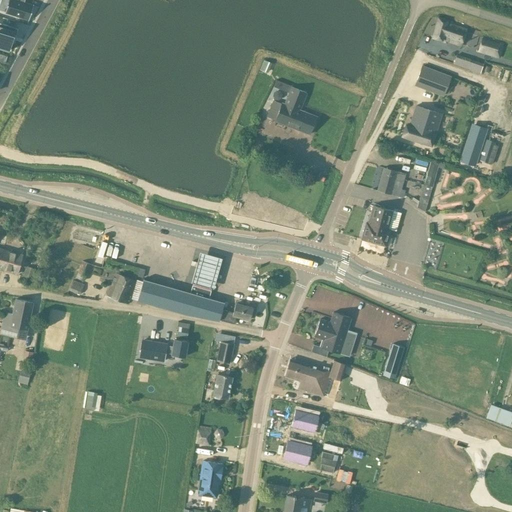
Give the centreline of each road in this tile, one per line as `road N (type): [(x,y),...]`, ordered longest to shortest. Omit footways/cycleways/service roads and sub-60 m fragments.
road 1 (tertiary): [(313,257),(0,185)]
road 2 (unclassified): [(278,337),(0,289)]
road 3 (track): [(60,511),(96,304)]
road 4 (tertiary): [(511,322),(313,257)]
road 5 (tertiary): [(243,511),(278,337)]
road 6 (unclassified): [(352,162),(418,0)]
road 7 (track): [(1,152),(80,0)]
road 8 (track): [(372,0),(383,22),(360,142)]
road 9 (unclassified): [(352,162),(418,57)]
